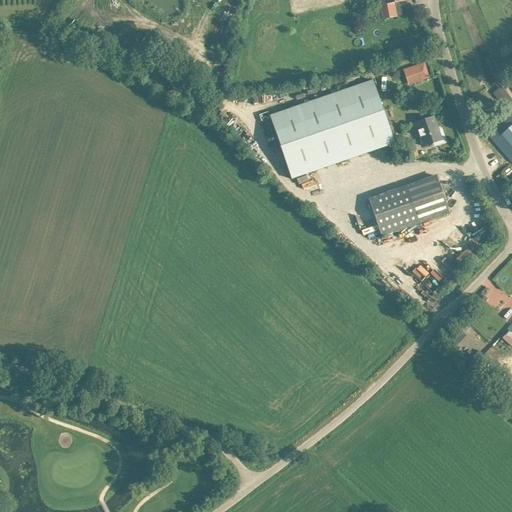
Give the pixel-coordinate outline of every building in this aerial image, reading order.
[(379,0),(383,19),(396,17),(393,3),(409,0),(408,0),(379,0)] [(118,49),(128,54),(133,44),(114,34),(112,39),(121,44),(118,49)] [(415,37),(394,44),(397,52),(417,45),(415,37)] [(403,71),(407,84),(428,77),(424,64),(403,71)] [(394,144),(373,80),(269,116),(291,179),(394,144)] [(511,112),(487,134),(511,162),(511,112)] [(418,129),(424,147),(433,143),(437,145),(446,142),(441,129),(436,131),(434,126),(436,125),(433,117),(413,124),(415,130),(418,129)] [(408,190),(370,203),(381,237),(449,213),(437,177),(429,179),(430,183),(408,190)] [(447,340),(454,347),(465,336),(458,328),(447,340)] [(479,351),(470,360),(478,368),(487,359),(479,351)]
